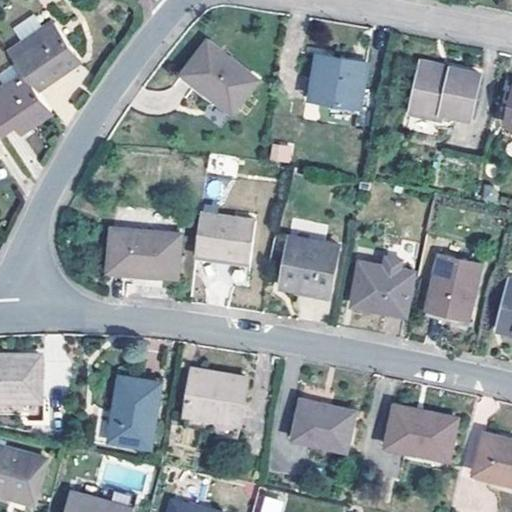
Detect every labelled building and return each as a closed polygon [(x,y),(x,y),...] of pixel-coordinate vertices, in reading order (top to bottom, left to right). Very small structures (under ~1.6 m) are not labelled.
[(26,70),(40,90),(85,59),(56,19),(10,49),(26,70)] [(186,73),(236,111),(262,76),(209,38),(186,73)] [(344,109),(362,111),(370,59),(319,51),(312,97),(344,101),(344,109)] [(443,110),(472,116),(481,70),(450,65),(448,70),(421,65),(414,110),(442,116),(443,110)] [(22,132),(54,110),(40,90),(26,70),(0,88),(0,130),(4,136),(17,126),(22,132)] [(270,162),(292,162),(292,144),(270,144),(270,162)] [(203,212),(197,253),(249,261),(255,219),(203,212)] [(113,269),(182,276),(184,233),(117,227),(113,269)] [(283,283),(331,295),(340,244),(294,234),(283,283)] [(440,254),(428,308),(472,318),(484,264),(440,254)] [(363,260),(354,304),(408,315),(416,271),(363,260)] [(511,280),(501,329),(511,331),(511,280)] [(0,399),(45,400),(48,353),(0,351),(0,399)] [(242,422),(251,376),(196,366),(187,413),(242,422)] [(112,436),(155,444),(165,380),(124,374),(112,436)] [(303,398),(295,436),(348,447),(356,409),(303,398)] [(399,403),(391,444),(454,458),(463,418),(399,403)] [(511,437),(486,430),(475,472),(511,481),(511,437)] [(0,491),(38,502),(50,457),(0,443),(0,491)] [(68,511),(131,511),(134,506),(76,491),(68,511)] [(224,511),(173,498),(169,511),(224,511)]
